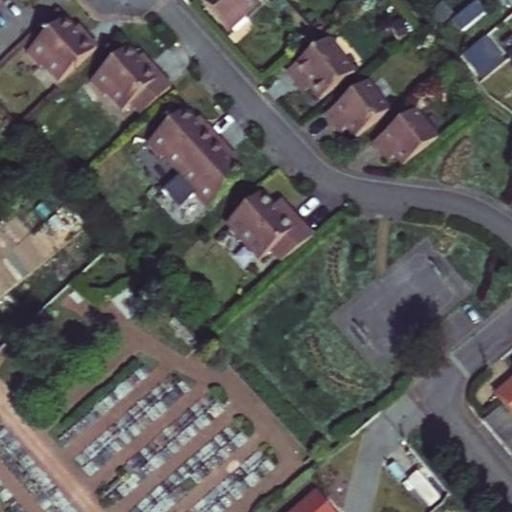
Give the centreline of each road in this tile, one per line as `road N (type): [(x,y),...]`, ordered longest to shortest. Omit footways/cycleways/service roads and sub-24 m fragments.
road 1 (residential): [(155,0),(320,180),(454,204),(511,234)]
road 2 (residential): [(425,391),(511,493)]
